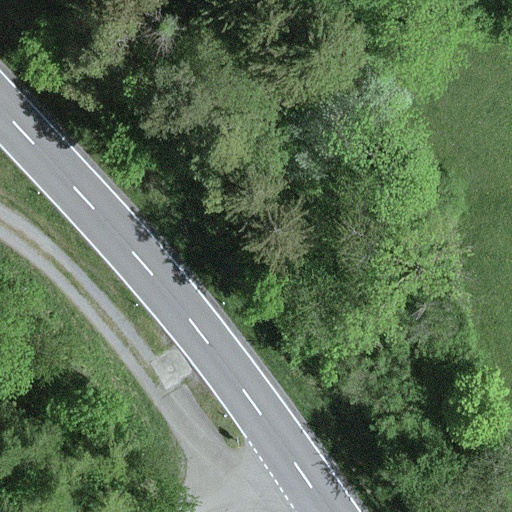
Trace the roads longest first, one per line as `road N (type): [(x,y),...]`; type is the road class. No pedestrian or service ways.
road 1 (secondary): [(344,511),(289,427),(0,100)]
road 2 (track): [(0,211),(233,473)]
road 3 (track): [(289,427),(195,511)]
